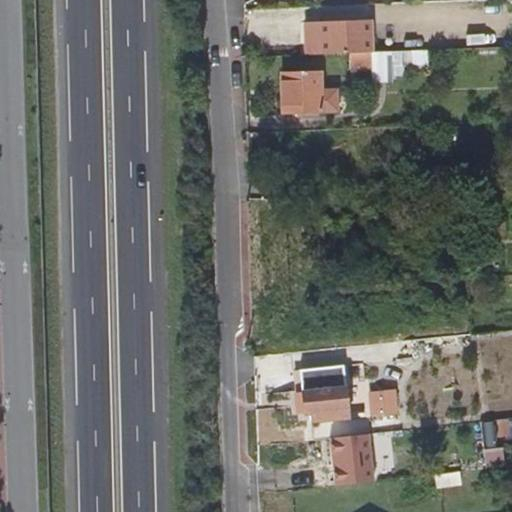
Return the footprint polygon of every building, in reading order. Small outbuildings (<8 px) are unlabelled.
[(371,54),(370,22),(318,24),(319,57),(351,55),(371,54)] [(319,57),(318,24),(305,25),(307,57),(319,57)] [(371,54),(351,55),(352,72),(372,71),(372,84),(393,84),(393,82),(406,82),(406,68),(429,68),(428,52),(371,54)] [(280,75),(281,116),(300,115),(300,119),(317,119),(317,115),(338,114),(337,91),(322,91),(322,74),(280,75)] [(452,213),(451,198),(441,199),(441,213),(452,213)] [(296,388),(300,420),(344,414),(339,382),(296,388)]
